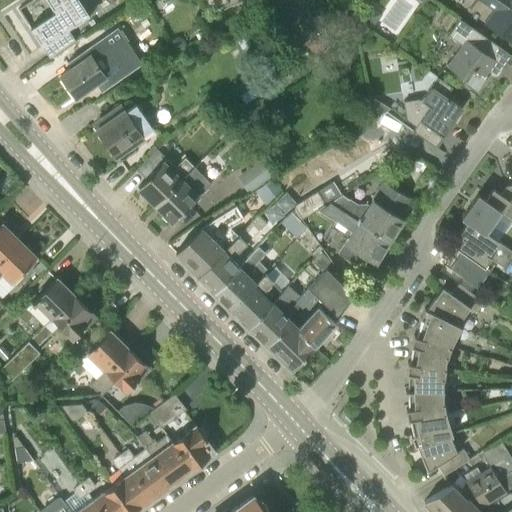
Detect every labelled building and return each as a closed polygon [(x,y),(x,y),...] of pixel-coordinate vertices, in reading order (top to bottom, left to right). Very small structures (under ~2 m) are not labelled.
[(76,40),(68,29),(90,15),(80,0),(47,0),(55,12),(31,28),(50,57),(76,40)] [(204,0),(210,10),(228,2),(227,0),(204,0)] [(511,41),(511,0),(482,0),(494,8),(485,22),(511,41)] [(286,4),(270,6),(273,26),(289,24),(286,4)] [(355,38),(370,29),(357,8),(342,18),(355,38)] [(376,8),(364,15),(371,26),(382,19),(376,8)] [(477,93),(491,72),(499,69),(509,54),(459,19),(448,35),(462,45),(447,66),(464,79),(462,82),(477,93)] [(239,49),(249,44),(243,33),(234,38),(239,49)] [(185,38),(179,36),(174,39),(172,45),(175,50),(181,52),(186,49),(187,43),(185,38)] [(259,53),(268,49),(262,37),(253,42),(259,53)] [(76,96),(105,76),(88,51),(72,61),(75,65),(61,74),(76,96)] [(462,109),(452,102),(445,97),(452,87),(437,77),(421,100),(419,98),(403,101),(406,120),(415,126),(412,130),(435,146),(462,109)] [(256,97),(251,88),(240,94),(245,103),(256,97)] [(154,129),(136,102),(124,110),(121,105),(95,123),(116,155),(154,129)] [(230,122),(222,127),(227,136),(229,137),(236,132),(230,122)] [(227,136),(222,127),(214,132),(220,140),(227,136)] [(138,186),(156,205),(194,168),(185,158),(172,171),(154,152),(136,169),(146,179),(138,186)] [(257,162),(247,169),(237,175),(248,191),(279,170),(268,155),(257,162)] [(194,168),(156,205),(163,212),(163,215),(168,220),(171,220),(173,222),(211,184),(194,168)] [(266,204),(283,192),(271,176),(254,188),(266,204)] [(383,180),(372,197),(368,204),(355,205),(339,194),(328,202),(389,240),(403,217),(401,216),(412,198),(383,180)] [(486,235),(487,233),(502,212),(511,219),(511,185),(506,187),(500,195),(493,190),(485,200),(477,194),(461,217),(467,222),(486,235)] [(302,218),(324,204),(316,191),(293,205),(302,218)] [(389,240),(328,202),(317,209),(352,231),(337,253),(353,263),(359,252),(375,262),(389,240)] [(198,274),(237,235),(228,227),(243,218),(236,207),(235,207),(215,219),(201,227),(176,252),(198,274)] [(248,225),(237,235),(198,274),(214,291),(247,257),(239,250),(265,223),(258,215),(248,225)] [(487,233),(486,235),(467,222),(457,236),(461,239),(455,247),(466,255),(459,264),(480,279),(487,268),(484,266),(490,257),(488,255),(498,241),(487,233)] [(0,260),(20,241),(3,224),(0,226),(0,260)] [(20,241),(0,260),(0,278),(4,275),(12,283),(37,258),(20,241)] [(259,246),(247,257),(214,291),(231,308),(255,283),(264,273),(267,270),(258,262),(266,253),(259,246)] [(331,262),(320,252),(311,260),(322,271),(331,262)] [(337,315),(355,296),(326,268),(308,287),(337,315)] [(264,273),(255,283),(231,308),(249,326),(282,292),(273,282),(264,273)] [(34,300),(52,317),(74,295),(57,277),(34,300)] [(427,309),(457,324),(469,307),(470,308),(470,307),(476,311),(483,301),(458,283),(451,293),(442,287),(427,309)] [(282,292),(249,326),(267,344),(288,322),(289,320),(295,306),(291,303),(299,295),(290,285),(282,292)] [(74,295),(52,317),(73,339),(96,316),(74,295)] [(302,334),(315,346),(337,323),(319,308),(303,324),(307,328),(302,334)] [(422,319),(416,334),(448,345),(452,334),(454,335),(459,325),(457,324),(427,309),(424,308),(419,318),(422,319)] [(288,322),(267,344),(292,369),(315,346),(302,334),(307,328),(303,324),(298,329),(289,320),(288,322)] [(11,380),(40,352),(36,348),(53,332),(45,325),(0,369),(11,380)] [(96,378),(97,379),(128,348),(110,330),(73,367),(79,374),(85,368),(96,378)] [(451,345),(448,345),(416,334),(414,334),(410,344),(413,345),(410,361),(443,366),(445,355),(447,356),(451,345)] [(1,345),(0,346),(0,355),(4,360),(10,355),(1,345)] [(97,379),(96,378),(90,384),(101,395),(115,381),(126,392),(149,368),(128,348),(97,379)] [(446,367),(443,366),(410,361),(407,361),(405,372),(408,372),(407,389),(405,389),(405,390),(444,390),(444,389),(442,389),(441,377),(444,378),(446,367)] [(42,397),(42,400),(54,398),(52,387),(42,397)] [(444,390),(405,390),(405,391),(408,390),(408,407),(406,408),(408,419),(410,418),(444,413),(446,412),(444,401),(442,402),(442,390),(444,390)] [(161,427),(186,407),(175,392),(154,408),(149,411),(161,427)] [(99,413),(105,405),(96,398),(90,406),(99,413)] [(123,404),(117,411),(131,425),(149,411),(154,408),(142,401),(134,401),(123,404)] [(87,411),(81,403),(60,405),(71,419),(75,420),(87,411)] [(444,413),(410,418),(413,435),(411,435),(414,446),(417,445),(449,434),(451,434),(448,423),(445,424),(444,413)] [(196,425),(172,442),(192,468),(215,451),(196,425)] [(192,468),(172,442),(166,435),(157,442),(154,439),(153,440),(145,430),(136,436),(145,447),(172,483),(192,468)] [(449,434),(417,445),(427,470),(437,465),(444,475),(470,459),(463,448),(457,452),(457,451),(456,451),(449,434)] [(16,460),(33,459),(16,436),(12,437),(16,460)] [(435,511),(443,511),(511,469),(511,459),(501,441),(482,451),(491,467),(467,482),(469,486),(459,492),(451,484),(424,500),(435,511)] [(172,483),(145,447),(134,455),(128,448),(120,453),(152,497),(172,483)] [(152,497),(120,453),(112,459),(125,476),(114,484),(133,511),(152,497)] [(479,511),(480,511),(478,510),(505,492),(504,491),(511,486),(511,469),(443,511),(479,511)] [(89,476),(80,482),(88,492),(96,486),(89,476)] [(88,492),(80,482),(72,488),(79,498),(88,492)] [(131,511),(133,511),(114,484),(93,500),(102,511),(131,511)] [(270,511),(261,499),(258,501),(253,494),(230,510),(229,509),(225,511),(270,511)] [(102,511),(93,500),(76,511),(102,511)]
